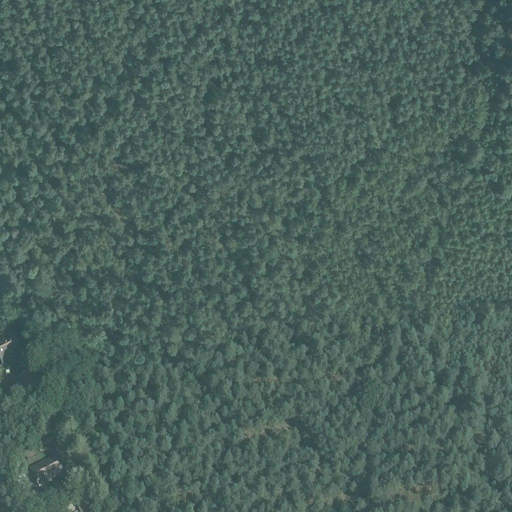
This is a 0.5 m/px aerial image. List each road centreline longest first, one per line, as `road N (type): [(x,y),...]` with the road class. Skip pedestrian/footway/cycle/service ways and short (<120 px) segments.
road 1 (track): [(485,53),(62,399)]
road 2 (track): [(0,182),(226,0)]
road 3 (track): [(114,511),(0,271)]
road 4 (track): [(326,184),(224,0)]
